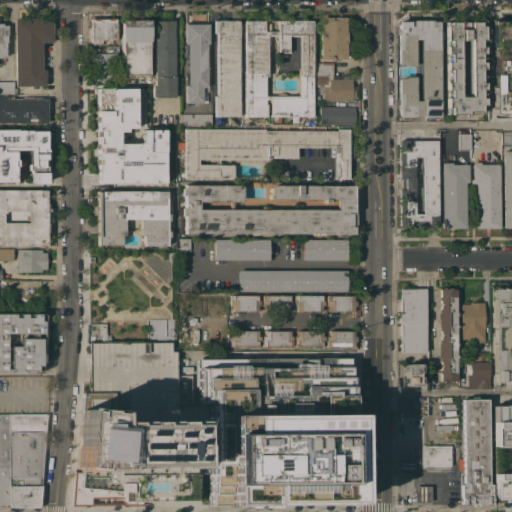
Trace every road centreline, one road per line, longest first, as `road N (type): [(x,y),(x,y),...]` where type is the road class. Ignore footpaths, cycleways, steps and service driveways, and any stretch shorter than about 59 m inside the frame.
road 1 (residential): [(56,511),(72,277),(71,0)]
road 2 (tertiary): [(376,260),(381,441)]
road 3 (residential): [(376,260),(511,258)]
road 4 (tertiary): [(376,66),(377,200)]
